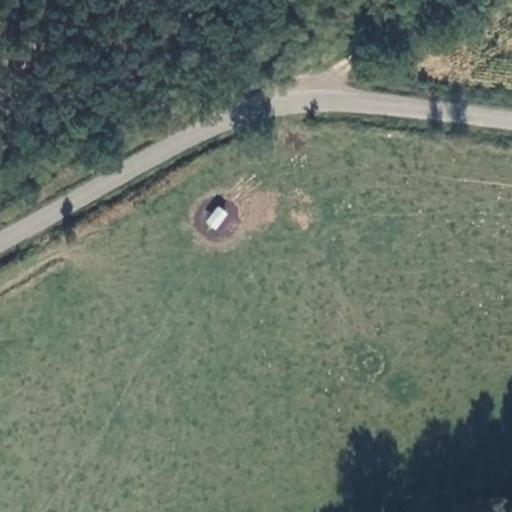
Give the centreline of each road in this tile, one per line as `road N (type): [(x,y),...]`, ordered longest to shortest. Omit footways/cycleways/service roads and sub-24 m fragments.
road 1 (unclassified): [(0,239),(218,118),(257,105),(311,96),(511,118)]
road 2 (track): [(311,96),(427,0)]
